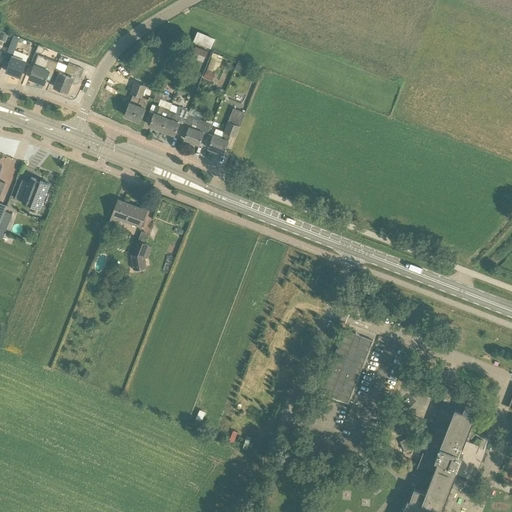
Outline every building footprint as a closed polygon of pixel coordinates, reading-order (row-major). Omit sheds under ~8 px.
[(26,61),(13,56),(20,38),(14,35),(14,36),(10,46),(9,48),(4,60),(10,62),(6,71),(20,77),(26,61)] [(44,47),(38,45),(36,51),(42,53),(44,47)] [(54,73),(59,63),(46,58),(38,55),(34,65),(29,78),(44,84),(49,71),(54,73)] [(239,60),(238,61),(235,69),(242,72),(245,70),(248,65),(248,64),(239,60)] [(72,82),(78,84),(84,69),(69,63),(65,74),(60,72),(54,87),(67,92),(72,82)] [(212,81),(215,74),(207,70),(204,78),(212,81)] [(131,93),(133,94),(130,102),(125,116),(140,122),(149,99),(142,97),(146,86),(135,82),(131,93)] [(157,91),(154,100),(159,102),(163,93),(157,91)] [(172,107),(173,103),(162,99),(160,104),(172,107)] [(150,125),(162,130),(170,110),(157,105),(155,113),(154,113),(150,125)] [(177,113),(170,110),(162,130),(175,135),(180,122),(185,124),(185,122),(188,116),(190,111),(179,107),(177,113)] [(228,122),(224,132),(231,135),(236,137),(240,126),(246,113),(234,108),(228,122)] [(221,111),(222,110),(219,109),(216,121),(223,123),(226,113),(221,111)] [(188,116),(185,122),(190,124),(185,139),(199,145),(204,133),(208,134),(212,124),(201,119),(200,121),(188,116)] [(229,141),(231,135),(224,132),(222,138),(214,135),(208,148),(224,154),(229,141)] [(15,198),(22,201),(33,205),(40,208),(43,200),(46,201),(49,193),(47,192),(50,184),(32,177),(30,183),(22,180),(15,198)] [(122,219),(141,227),(148,210),(118,199),(108,224),(116,227),(117,225),(119,226),(122,219)] [(13,214),(5,211),(0,223),(0,227),(6,230),(13,214)] [(134,269),(145,267),(144,255),(148,244),(137,240),(132,254),(134,269)] [(373,324),(341,312),(314,383),(346,396),(373,324)] [(428,511),(429,509),(438,511),(441,511),(456,475),(464,456),(460,454),(475,416),(472,415),(474,410),(465,406),(469,398),(451,391),(446,404),(443,403),(423,455),(418,467),(421,469),(433,473),(426,492),(414,487),(409,500),(406,499),(401,511),(428,511)] [(405,397),(405,407),(418,407),(418,397),(405,397)] [(344,433),(344,408),(322,408),(322,427),(326,427),(326,425),(333,425),(333,433),(344,433)] [(244,435),(239,447),(247,449),(251,437),(244,435)]
